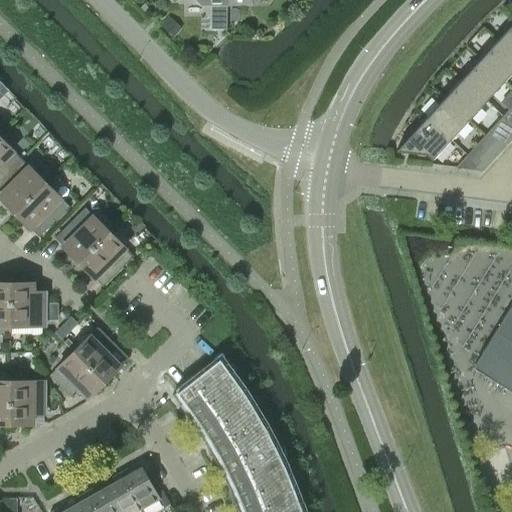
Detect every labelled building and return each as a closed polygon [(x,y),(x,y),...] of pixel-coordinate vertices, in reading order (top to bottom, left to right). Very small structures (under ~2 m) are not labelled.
[(511,53),(511,23),(497,40),(511,53)] [(503,81),(511,71),(511,53),(497,40),(479,59),(503,81)] [(486,101),(503,81),(479,59),(462,79),(486,101)] [(468,120),(486,101),(462,79),(444,98),(468,120)] [(450,140),(468,120),(444,98),(426,118),(450,140)] [(431,160),(450,140),(426,118),(395,151),(425,155),(430,159),(431,160)] [(491,129),(485,136),(500,150),(507,144),(491,129)] [(479,143),(494,157),(500,150),(485,136),(479,143)] [(0,139),(0,179),(20,160),(0,139)] [(456,168),(482,171),(483,170),(467,155),(456,167),(456,168)] [(20,160),(0,179),(0,198),(1,197),(15,211),(43,183),(20,160)] [(43,183),(15,211),(31,226),(28,229),(38,239),(68,208),(43,183)] [(80,261),(108,233),(84,209),(54,239),(64,249),(66,247),(80,261)] [(108,233),(80,261),(95,275),(93,277),(102,287),(132,257),(108,233)] [(7,287),(8,326),(43,326),(43,298),(31,298),(31,287),(7,287)] [(511,303),(472,368),(511,392),(511,303)] [(43,321),(56,321),(56,304),(43,304),(43,321)] [(71,353),(99,381),(116,364),(108,356),(117,348),(97,328),(71,353)] [(76,388),(84,396),(99,381),(71,353),(49,375),(69,396),(76,388)] [(219,359),(176,393),(185,406),(192,415),(195,420),(199,425),(246,395),(244,391),(240,394),(220,365),(224,363),(221,358),(219,359)] [(8,381),(8,420),(31,420),(31,410),(43,410),(43,381),(8,381)] [(246,395),(199,425),(206,437),(212,447),(215,452),(218,458),(268,431),(265,427),(262,430),(245,401),(248,398),(246,395)] [(268,431),(218,458),(224,470),(230,481),(232,487),(235,491),(286,469),(284,465),(280,467),(266,437),(269,435),(268,431)] [(121,478),(140,510),(159,499),(141,467),(121,478)] [(286,469),(235,491),(240,503),(243,511),(288,511),(301,508),(299,504),(295,505),(283,475),(287,473),(286,469)] [(121,478),(104,488),(118,511),(136,511),(140,510),(121,478)] [(87,498),(94,511),(118,511),(104,488),(87,498)] [(94,511),(87,498),(70,507),(72,511),(94,511)]
